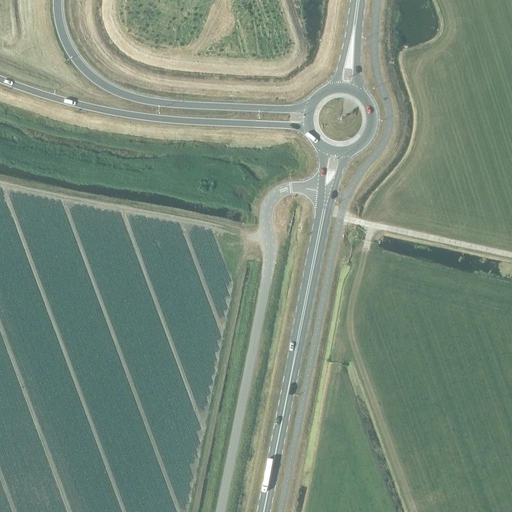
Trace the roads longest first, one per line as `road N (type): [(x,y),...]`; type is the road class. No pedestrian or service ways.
road 1 (unclassified): [(220,511),(270,259),(267,205),(289,187),(326,192)]
road 2 (secondary): [(263,511),(326,192)]
road 3 (trunk): [(0,78),(104,110),(308,128)]
road 4 (trunk): [(309,108),(126,96),(99,82),(71,50),(57,0)]
